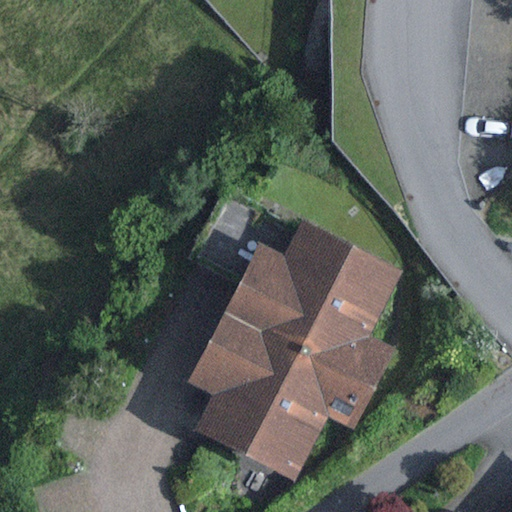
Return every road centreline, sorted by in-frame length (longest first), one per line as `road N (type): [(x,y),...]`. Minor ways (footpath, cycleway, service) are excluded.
road 1 (unclassified): [(511,285),(476,250),(442,184),(427,115),(421,0)]
road 2 (residential): [(344,511),(511,395)]
